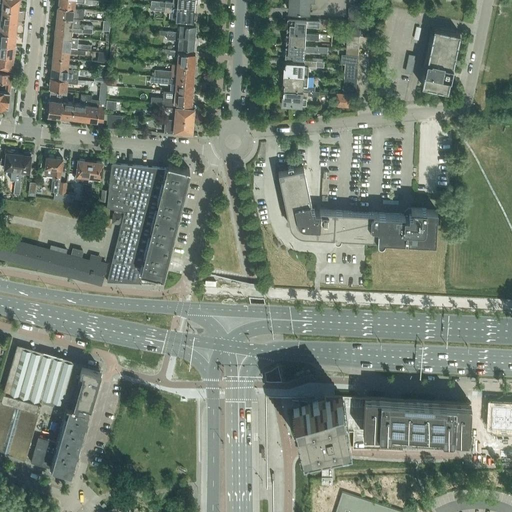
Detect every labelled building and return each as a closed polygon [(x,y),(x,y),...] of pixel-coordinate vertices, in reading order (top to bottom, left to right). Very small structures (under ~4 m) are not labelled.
[(0,0),(0,1),(2,2),(1,10),(19,11),(20,3),(19,3),(19,1),(20,1),(19,0),(0,0)] [(165,1),(159,1),(159,6),(195,9),(195,4),(197,4),(197,0),(172,0),(173,2),(165,1)] [(288,0),(288,9),(308,10),(309,0),(288,0)] [(150,10),(156,10),(164,11),(164,12),(171,12),(171,19),(176,20),(194,21),(194,20),(196,20),(196,14),(194,14),(195,9),(159,6),(150,5),(150,10)] [(83,18),(84,9),(75,8),(58,6),(58,9),(57,9),(56,16),(73,18),(80,18),(83,18)] [(0,20),(17,22),(17,19),(18,19),(19,11),(1,10),(1,17),(0,16),(0,20)] [(93,25),(80,24),(80,18),(73,18),(56,16),(55,23),(56,23),(56,26),(92,29),(93,25)] [(305,33),(305,32),(306,26),(319,27),(319,26),(319,21),(288,19),(287,25),(286,26),(285,29),(287,30),(287,32),(305,33)] [(0,32),(16,34),(17,26),(16,25),(17,22),(0,20),(0,32)] [(347,35),(359,36),(360,22),(348,21),(347,35)] [(360,22),(359,36),(375,37),(376,23),(360,22)] [(167,34),(194,37),(195,32),(196,31),(196,28),(195,27),(195,25),(180,24),(179,31),(167,30),(167,34)] [(72,31),(83,32),(92,33),(92,32),(92,29),(56,26),(56,28),(55,28),(54,35),(71,37),(72,31)] [(460,34),(460,33),(455,32),(449,31),(448,30),(448,31),(439,29),(439,28),(434,27),(434,29),(430,48),(429,48),(429,50),(430,50),(428,59),(427,59),(427,60),(427,61),(424,73),(425,73),(424,73),(424,74),(422,84),(422,85),(426,86),(426,85),(436,87),(436,88),(437,88),(443,89),(447,90),(448,89),(447,89),(449,80),(450,80),(450,79),(448,78),(450,65),(453,66),(453,64),(455,55),(455,54),(457,45),(458,43),(457,43),(459,34),(460,34)] [(15,42),(16,42),(16,34),(0,32),(0,43),(14,45),(15,42)] [(318,39),(318,33),(308,32),(305,32),(305,33),(287,32),(286,37),(285,38),(285,41),(286,43),(286,44),(304,45),(305,38),(318,39)] [(195,43),(194,42),(194,37),(167,34),(166,35),(166,39),(178,40),(178,43),(178,48),(193,49),(193,47),(195,46),(195,43)] [(54,45),(54,47),(70,49),(70,47),(91,49),(91,44),(78,43),(79,38),(71,37),(54,35),(54,43),(55,43),(54,45)] [(358,49),(359,36),(347,35),(346,48),(358,49)] [(0,43),(0,55),(14,57),(15,49),(14,48),(14,45),(0,43)] [(304,51),(324,52),(327,52),(328,46),(304,45),(286,44),(286,49),(284,51),(284,54),(285,55),(285,57),(304,58),(304,51)] [(85,50),(70,49),(54,47),(54,50),(53,50),(52,57),(70,58),(70,53),(85,55),(85,50)] [(177,51),(177,49),(168,49),(167,53),(174,54),(173,56),(178,56),(177,64),(194,65),(194,64),(195,64),(196,63),(196,60),(195,59),(195,53),(177,51)] [(98,52),(97,62),(106,62),(107,53),(98,52)] [(357,64),(358,55),(346,54),(345,63),(357,64)] [(12,69),(13,69),(13,67),(12,67),(12,65),(13,65),(14,57),(0,55),(0,68),(12,69)] [(70,58),(52,57),(52,64),(52,67),(78,69),(79,65),(69,64),(70,58)] [(316,66),(316,61),(303,60),(303,62),(285,61),(284,66),(285,66),(284,74),(308,76),(308,66),(316,66)] [(357,64),(345,63),(344,78),(356,79),(357,64)] [(155,69),(154,76),(165,76),(171,77),(193,78),(193,72),(194,72),(195,71),(195,68),(194,67),(194,65),(177,64),(176,71),(155,69)] [(78,69),(52,67),(52,69),(51,69),(50,76),(51,76),(68,78),(68,73),(78,74),(78,69)] [(0,80),(6,81),(12,82),(12,75),(11,75),(12,73),(13,73),(13,72),(0,70),(0,80)] [(100,72),(99,81),(107,82),(108,73),(105,73),(100,72)] [(315,86),(307,86),(308,76),(284,74),(284,83),(283,83),(283,88),(288,88),(288,89),(314,91),(315,86)] [(50,88),(67,90),(67,83),(77,84),(78,79),(68,78),(51,76),(51,80),(50,80),(49,87),(50,87),(50,88)] [(171,79),(171,77),(165,76),(159,76),(159,80),(157,80),(157,82),(170,83),(170,90),(171,90),(175,91),(192,92),(192,91),(194,90),(194,87),(193,86),(193,80),(171,79)] [(356,79),(344,78),(343,91),(356,92),(356,79)] [(11,84),(6,83),(5,91),(0,90),(0,108),(5,109),(5,107),(7,107),(7,109),(8,110),(8,107),(11,84)] [(103,121),(104,113),(107,84),(102,84),(101,84),(99,99),(91,98),(92,94),(87,94),(85,120),(86,120),(86,119),(89,119),(88,120),(98,122),(98,120),(103,120),(103,121)] [(319,96),(319,93),(319,91),(314,91),(288,89),(288,90),(283,90),(283,95),(282,103),(284,103),(285,105),(289,106),(290,104),(293,104),(292,105),(302,105),(302,104),(307,105),(307,95),(319,96)] [(50,90),(50,95),(49,99),(48,99),(46,115),(56,116),(56,115),(59,116),(59,117),(60,117),(63,91),(50,90)] [(164,98),(151,97),(151,103),(154,104),(170,105),(173,105),(173,103),(191,105),(191,99),(192,99),(193,98),(193,95),(192,94),(192,92),(175,91),(171,90),(170,90),(165,90),(164,98)] [(63,91),(60,117),(61,117),(62,116),(64,116),(64,117),(72,118),(74,102),(66,101),(67,92),(63,91)] [(80,102),(74,102),(72,118),(81,119),(81,118),(83,119),(83,120),(85,120),(87,94),(81,93),(80,102)] [(349,94),(337,93),(336,106),(348,106),(349,94)] [(107,100),(106,109),(116,110),(117,101),(107,100)] [(170,105),(154,104),(154,106),(158,107),(157,110),(172,112),(173,111),(173,110),(176,110),(175,119),(193,121),(193,120),(194,118),(194,116),(193,115),(194,113),(194,109),(176,107),(176,108),(170,107),(170,105)] [(115,114),(114,122),(121,123),(122,115),(115,114)] [(164,133),(174,133),(174,132),(192,133),(192,129),(192,128),(193,126),(193,124),(193,123),(193,121),(175,119),(165,119),(164,133)] [(0,164),(4,165),(3,169),(11,170),(10,180),(15,181),(19,153),(15,153),(15,152),(14,151),(7,150),(6,159),(1,158),(1,160),(0,160),(0,164)] [(21,181),(22,170),(29,171),(31,153),(24,152),(24,153),(23,153),(22,154),(19,153),(15,181),(21,181)] [(47,156),(45,167),(45,174),(46,175),(52,176),(51,191),(55,192),(58,192),(60,181),(60,177),(63,158),(54,157),(53,155),(50,155),(49,156),(47,156)] [(76,177),(75,179),(78,182),(83,182),(81,195),(86,196),(91,161),(86,161),(86,160),(78,159),(76,173),(76,177)] [(91,161),(86,196),(92,196),(94,177),(96,178),(101,178),(101,177),(102,176),(104,162),(95,160),(94,162),(91,161)] [(120,229),(107,280),(108,280),(118,281),(119,281),(128,281),(139,282),(144,282),(145,282),(154,283),(154,282),(155,282),(155,283),(156,283),(157,276),(141,272),(148,245),(155,218),(162,190),(168,167),(167,167),(166,167),(157,167),(157,166),(156,166),(156,167),(148,166),(147,166),(136,165),(124,164),(113,163),(113,162),(112,162),(108,194),(107,206),(114,208),(113,222),(121,223),(120,229)] [(182,195),(189,169),(186,168),(186,167),(186,166),(185,167),(173,164),(173,163),(172,164),(168,163),(168,164),(169,164),(168,167),(162,190),(182,195)] [(303,235),(306,235),(366,238),(437,242),(439,209),(437,209),(437,198),(427,198),(426,208),(413,207),(413,208),(410,208),(407,210),(405,211),(404,214),(358,211),(319,209),(319,211),(314,210),(311,208),(310,203),(311,203),(304,166),(293,169),(293,165),(290,163),(288,166),(288,170),(278,172),(289,223),(290,226),(291,228),(293,230),(295,232),(297,233),(299,234),(303,235)] [(65,193),(66,187),(66,182),(60,181),(58,192),(65,193)] [(162,190),(155,218),(175,223),(182,195),(162,190)] [(55,192),(54,199),(64,200),(65,193),(58,192),(55,192)] [(169,250),(175,223),(155,218),(148,245),(169,250)] [(0,236),(0,256),(87,280),(88,275),(102,279),(106,263),(101,262),(89,259),(89,260),(81,258),(83,250),(73,248),(71,255),(66,254),(67,248),(51,244),(50,245),(49,249),(36,246),(0,236)] [(157,276),(162,277),(162,276),(169,250),(148,245),(141,272),(157,276)] [(46,354),(46,355),(38,352),(38,351),(37,351),(37,352),(36,351),(35,351),(28,349),(27,348),(26,348),(26,349),(19,347),(19,346),(18,346),(17,346),(1,400),(0,399),(0,449),(17,456),(25,459),(42,403),(42,402),(43,398),(49,400),(55,401),(67,405),(80,364),(47,354),(46,354)] [(89,411),(90,405),(91,406),(102,369),(80,363),(80,364),(67,405),(89,411)] [(469,438),(471,402),(467,402),(459,402),(433,401),(402,399),(380,398),(374,398),(364,397),(360,397),(339,396),(324,395),(325,400),(341,396),(349,431),(353,431),(353,432),(352,447),(389,449),(389,448),(389,434),(469,438)] [(341,396),(325,400),(318,401),(312,403),(312,402),(309,403),(308,403),(308,404),(293,407),(293,410),(301,443),(301,444),(306,443),(308,443),(316,441),(318,440),(319,441),(332,438),(332,437),(349,434),(349,431),(341,396)] [(511,403),(491,403),(490,425),(511,425),(511,403)] [(89,412),(89,411),(67,405),(57,441),(50,466),(52,467),(53,467),(57,468),(57,469),(61,470),(61,469),(71,472),(71,473),(72,473),(72,472),(74,462),(75,463),(75,462),(76,455),(77,455),(76,454),(78,448),(79,448),(79,447),(80,441),(81,441),(81,440),(82,434),(83,434),(83,433),(84,426),(85,427),(85,426),(87,419),(87,418),(89,412)] [(42,464),(50,466),(57,441),(39,436),(32,461),(41,464),(42,464)] [(405,511),(342,491),(335,511),(405,511)]
